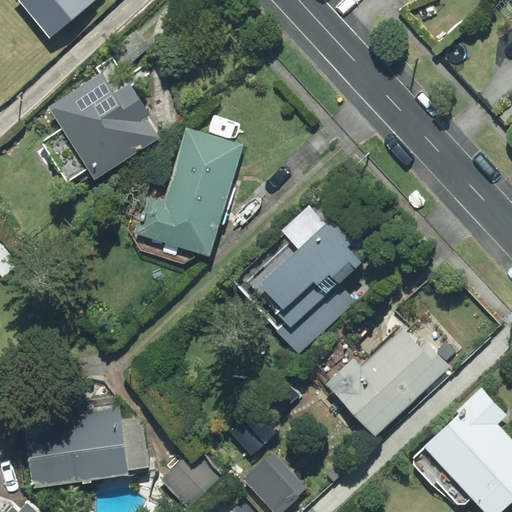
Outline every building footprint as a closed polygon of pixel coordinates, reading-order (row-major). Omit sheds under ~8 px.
[(95,0),(15,0),(45,38),(95,0)] [(154,45),(137,28),(109,56),(126,73),(154,45)] [(110,68),(49,105),(90,172),(151,136),(110,68)] [(204,252),(237,145),(185,129),(162,204),(146,200),(136,234),(183,246),(184,245),(204,252)] [(326,219),(250,287),(306,351),(383,283),(326,219)] [(370,435),(444,369),(399,319),(325,385),(370,435)] [(511,430),(477,391),(421,442),(484,511),(491,511),(511,493),(511,430)] [(32,484),(121,473),(113,405),(24,416),(32,484)] [(272,445),(238,475),(271,511),(281,511),(309,487),(272,445)] [(225,482),(195,449),(163,478),(194,511),(225,482)] [(24,511),(15,501),(2,511),(24,511)]
